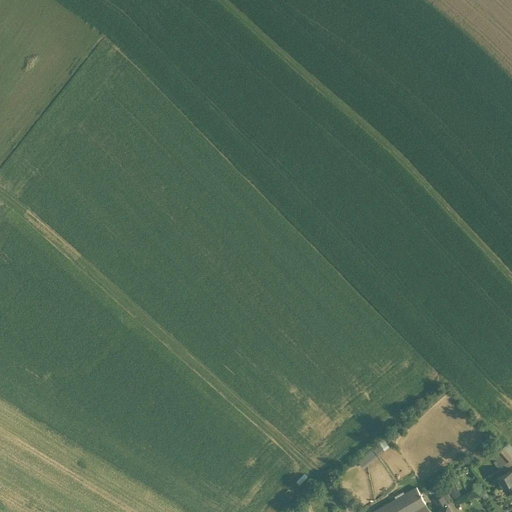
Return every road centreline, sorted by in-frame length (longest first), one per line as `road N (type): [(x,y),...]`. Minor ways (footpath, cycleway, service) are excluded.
road 1 (track): [(350,511),(312,467),(0,189)]
road 2 (track): [(511,275),(374,128),(226,0)]
